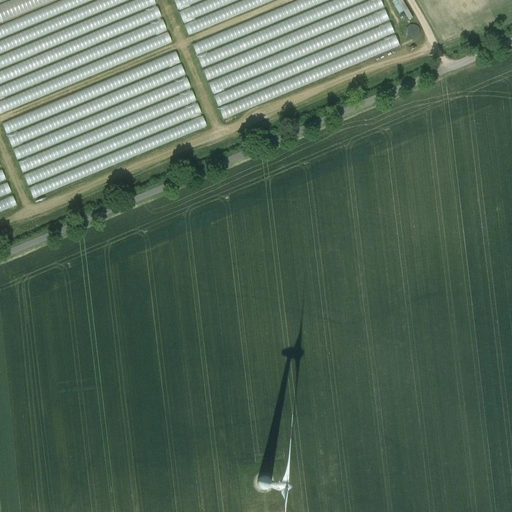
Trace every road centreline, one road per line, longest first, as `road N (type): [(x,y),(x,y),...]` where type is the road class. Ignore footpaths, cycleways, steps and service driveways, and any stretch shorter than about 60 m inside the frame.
road 1 (unclassified): [(0,252),(511,42)]
road 2 (track): [(303,0),(0,125)]
